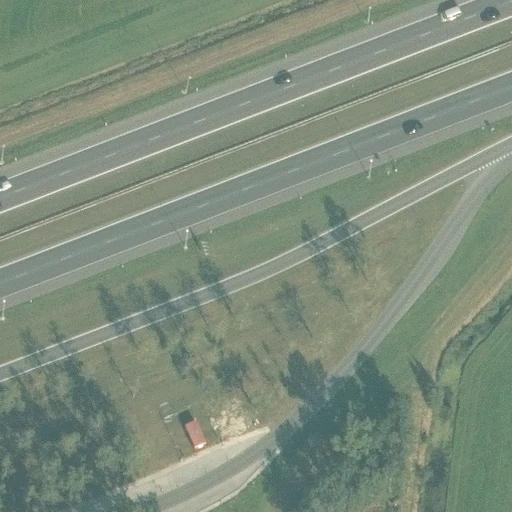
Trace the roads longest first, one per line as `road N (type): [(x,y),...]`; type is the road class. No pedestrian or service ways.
road 1 (motorway): [(511,2),(0,199)]
road 2 (motorway): [(0,283),(511,87)]
